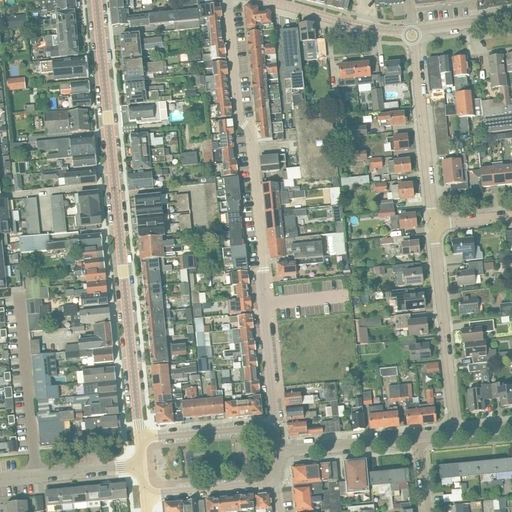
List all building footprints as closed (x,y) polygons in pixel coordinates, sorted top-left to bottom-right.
[(49,0),(40,4),(41,13),(77,10),(75,0),(49,0)] [(127,0),(109,2),(110,12),(128,10),(127,0)] [(180,0),(182,12),(148,15),(149,26),(173,23),(198,21),(198,20),(197,7),(196,3),(197,3),(196,0),(180,0)] [(327,0),(326,5),(337,8),(338,0),(327,0)] [(338,0),(337,8),(347,11),(349,0),(338,0)] [(511,0),(476,0),(478,9),(511,4),(511,0)] [(220,4),(205,6),(197,7),(198,20),(203,19),(208,19),(209,18),(220,17),(222,17),(221,9),(220,9),(220,4)] [(260,14),(259,12),(259,8),(248,5),(245,8),(246,17),(254,16),(260,14)] [(110,12),(112,27),(130,26),(130,28),(149,26),(148,15),(129,17),(128,10),(110,12)] [(262,32),(273,31),(272,21),(271,11),(259,12),(260,14),(262,32)] [(57,20),(43,21),(33,22),(33,18),(27,19),(28,27),(75,23),(74,12),(56,14),(57,20)] [(262,32),(260,14),(254,16),(246,17),(247,33),(262,32)] [(24,16),(5,18),(6,30),(25,28),(24,16)] [(220,17),(209,18),(210,25),(208,26),(208,33),(222,32),(220,17)] [(198,21),(173,23),(174,32),(199,29),(199,26),(198,21)] [(75,23),(28,27),(28,32),(58,29),(58,35),(76,34),(75,23)] [(303,57),(305,76),(313,76),(312,57),(309,57),(307,42),(313,41),(312,33),(313,32),(313,30),(312,30),(312,25),(314,25),(314,24),(299,25),(302,58),(303,57)] [(298,30),(280,32),(285,85),(285,90),(291,89),(295,122),(298,154),(300,170),(301,181),(338,177),(332,118),(307,121),(304,94),(300,54),(298,30)] [(273,31),(262,32),(247,33),(248,43),(262,42),(262,37),(274,36),(273,31)] [(208,33),(209,41),(201,41),(202,49),(211,48),(223,46),(222,32),(208,33)] [(58,35),(45,37),(46,47),(77,44),(76,39),(78,39),(78,35),(76,34),(58,35)] [(162,38),(153,39),(139,40),(138,34),(121,36),(122,48),(151,45),(162,44),(162,38)] [(318,60),(326,59),(324,40),(316,40),(318,60)] [(262,42),(248,43),(249,52),(275,50),(275,45),(263,47),(262,42)] [(77,44),(46,47),(46,52),(60,51),(60,58),(78,56),(77,44)] [(163,48),(162,44),(151,45),(122,48),(123,58),(141,57),(140,50),(151,49),(163,48)] [(211,53),(209,53),(202,54),(203,62),(210,61),(225,59),(225,54),(225,46),(223,46),(211,48),(211,53)] [(275,50),(249,52),(250,62),(264,60),(264,56),(276,54),(275,50)] [(503,56),(489,58),(490,68),(492,88),(501,87),(502,100),(509,99),(507,86),(506,86),(504,66),(503,56)] [(440,75),(441,75),(442,91),(443,91),(447,87),(452,87),(449,57),(439,58),(440,75)] [(458,119),(467,118),(475,117),(472,92),(461,93),(460,86),(467,86),(466,76),(469,76),(467,57),(452,59),(454,78),(456,77),(457,87),(455,87),(458,119)] [(440,75),(439,58),(429,59),(427,62),(429,76),(440,75)] [(54,81),(78,79),(88,78),(86,59),(76,60),(41,63),(42,74),(53,73),(54,81)] [(161,60),(141,62),(141,59),(123,60),(124,71),(153,69),(153,68),(161,67),(161,62),(161,60)] [(264,60),(250,62),(251,72),(277,69),(276,64),(265,65),(264,60)] [(386,77),(384,77),(385,86),(401,85),(399,62),(385,64),(386,77)] [(214,77),(226,75),(228,75),(227,67),(226,67),(226,63),(210,64),(211,71),(213,71),(214,77)] [(380,76),(372,76),(370,77),(368,63),(354,64),(356,79),(356,86),(373,84),(374,90),(382,89),(380,76)] [(356,79),(354,64),(339,65),(341,79),(338,80),(339,87),(346,87),(345,80),(356,79)] [(153,69),(124,71),(125,82),(143,80),(143,74),(153,73),(162,72),(161,67),(153,68),(153,69)] [(277,69),(251,72),(252,81),(266,79),(266,75),(277,73),(277,69)] [(226,75),(214,77),(205,78),(206,92),(211,92),(214,91),(227,90),(226,75)] [(441,75),(440,75),(429,76),(431,94),(443,93),(442,91),(441,75)] [(10,90),(27,89),(26,78),(9,79),(10,90)] [(253,93),(279,90),(278,85),(267,86),(267,81),(252,83),(253,93)] [(162,87),(155,88),(144,89),(144,82),(126,84),(127,95),(156,92),(163,91),(162,87)] [(89,83),(61,86),(51,86),(52,91),(71,89),(72,96),(90,94),(89,83)] [(182,88),(183,96),(194,95),(193,87),(182,88)] [(340,102),(338,89),(332,90),(333,103),(340,102)] [(374,90),(371,90),(371,91),(373,112),(376,111),(384,110),(382,89),(374,90)] [(227,90),(214,91),(215,99),(217,99),(218,106),(229,104),(227,90)] [(279,90),(253,93),(254,102),(269,101),(268,96),(272,96),(273,96),(279,95),(279,90)] [(156,92),(127,95),(128,105),(145,104),(157,103),(156,98),(156,96),(156,92)] [(73,109),(91,107),(90,96),(72,98),(72,96),(56,98),(57,104),(62,103),(63,106),(73,105),(73,109)] [(269,105),(269,101),(254,102),(255,112),(281,109),(280,104),(269,105)] [(511,105),(510,106),(490,108),(489,101),(481,102),(483,122),(485,134),(490,133),(511,130),(511,105)] [(163,102),(157,103),(145,104),(145,106),(128,108),(129,122),(136,121),(137,124),(161,122),(161,121),(165,121),(164,109),(164,108),(168,108),(168,102),(163,102)] [(230,104),(229,104),(218,106),(217,106),(208,107),(209,121),(213,121),(213,119),(231,117),(231,113),(230,104)] [(445,105),(446,116),(455,116),(454,105),(453,105),(445,105)] [(281,109),(255,112),(256,121),(270,120),(270,115),(275,115),(281,114),(281,109)] [(79,132),(89,131),(87,111),(77,112),(68,112),(44,114),(46,135),(79,132)] [(380,128),(390,126),(405,125),(404,112),(389,114),(379,115),(380,128)] [(469,136),(467,118),(458,119),(460,137),(469,136)] [(271,124),(270,120),(256,121),(257,131),(283,128),(282,123),(276,124),(271,124)] [(213,121),(209,121),(211,136),(218,136),(232,134),(233,134),(233,126),(232,126),(231,121),(214,123),(213,121)] [(367,127),(336,129),(337,139),(367,136),(367,127)] [(283,128),(257,131),(258,140),(272,139),(272,134),(283,133),(283,128)] [(148,147),(163,146),(162,139),(153,140),(153,134),(131,136),(131,137),(129,138),(130,143),(131,143),(132,148),(148,147)] [(220,150),(233,148),(232,134),(218,136),(219,146),(220,150)] [(391,152),(395,151),(408,150),(407,136),(394,137),(394,138),(387,139),(387,145),(390,144),(391,152)] [(35,142),(35,144),(32,144),(32,152),(48,150),(55,150),(58,149),(95,146),(94,137),(70,139),(35,142)] [(211,138),(202,139),(205,165),(211,164),(214,164),(212,151),(211,138)] [(354,140),(343,141),(344,148),(354,147),(354,140)] [(17,153),(24,153),(23,143),(10,145),(11,154),(17,153)] [(61,151),(61,154),(47,155),(48,160),(73,157),(96,155),(95,146),(58,149),(59,152),(61,151)] [(164,156),(169,156),(169,150),(149,151),(148,147),(132,148),(132,149),(131,149),(131,154),(132,154),(133,160),(164,156)] [(220,150),(221,158),(214,158),(214,165),(222,164),(235,163),(233,148),(220,150)] [(448,148),(437,149),(437,157),(447,155),(449,155),(448,148)] [(366,160),(365,151),(348,153),(349,162),(366,160)] [(196,153),(181,155),(182,167),(197,165),(196,153)] [(465,154),(449,155),(447,155),(448,161),(442,162),(443,174),(462,172),(461,165),(466,164),(465,154)] [(97,166),(96,155),(73,157),(74,169),(97,166)] [(261,173),(279,171),(279,163),(286,162),(285,155),(260,158),(261,173)] [(164,156),(133,160),(133,164),(132,164),(133,170),(134,170),(134,171),(151,170),(150,165),(165,164),(165,163),(164,156)] [(382,159),(371,160),(372,166),(372,168),(383,167),(382,159)] [(389,175),(396,174),(411,173),(409,160),(394,161),(394,162),(387,163),(389,175)] [(14,176),(26,174),(25,163),(12,164),(14,176)] [(236,163),(235,163),(222,164),(223,170),(221,170),(221,177),(237,176),(237,171),(236,163)] [(511,166),(503,167),(505,185),(511,184),(511,166)] [(505,185),(503,167),(492,168),(494,187),(505,185)] [(494,187),(492,168),(480,169),(480,170),(481,178),(482,188),(494,187)] [(58,180),(59,188),(66,187),(96,184),(95,172),(85,173),(69,175),(69,170),(60,171),(60,180),(58,180)] [(60,180),(60,171),(41,173),(42,181),(58,180),(60,180)] [(126,174),(128,192),(153,189),(153,187),(155,187),(155,185),(146,186),(145,177),(157,176),(156,171),(126,174)] [(466,171),(462,172),(443,174),(444,185),(450,185),(451,191),(468,189),(467,184),(466,171)] [(205,178),(197,179),(197,185),(204,185),(215,184),(215,179),(214,177),(213,177),(213,175),(205,176),(205,178)] [(355,178),(340,179),(341,187),(369,184),(369,176),(355,178)] [(238,178),(224,179),(215,180),(217,192),(239,190),(238,178)] [(299,187),(289,188),(284,188),(283,183),(263,185),(264,195),(293,192),(300,191),(299,187)] [(387,184),(376,185),(377,193),(388,192),(387,184)] [(392,200),(400,199),(413,198),(412,184),(399,185),(399,186),(391,187),(392,200)] [(333,188),(328,188),(330,206),(341,205),(339,187),(333,188)] [(239,190),(217,192),(217,197),(226,196),(226,202),(240,201),(239,190)] [(76,205),(99,203),(97,192),(79,194),(80,205),(76,205)] [(293,192),(264,195),(265,213),(281,211),(279,199),(294,197),(293,192)] [(136,208),(162,205),(160,195),(135,197),(136,204),(134,204),(134,205),(136,205),(136,208)] [(177,204),(189,203),(188,195),(176,196),(177,204)] [(0,201),(0,212),(12,212),(12,211),(8,212),(7,201),(0,201)] [(240,201),(226,202),(227,209),(218,210),(219,215),(241,212),(240,201)] [(75,216),(100,214),(100,213),(99,213),(98,204),(99,204),(99,203),(76,205),(77,216),(75,216)] [(189,203),(177,204),(178,212),(189,211),(189,203)] [(381,211),(394,210),(394,203),(380,204),(381,211)] [(136,211),(137,218),(163,215),(162,205),(136,208),(136,211),(135,211),(135,212),(136,211)] [(341,205),(330,206),(332,224),(334,224),(343,223),(341,205)] [(291,210),(281,211),(265,213),(267,230),(282,229),(281,216),(291,215),(291,210)] [(394,210),(381,211),(379,211),(380,218),(395,217),(394,210)] [(0,212),(0,223),(15,222),(13,222),(12,212),(0,212)] [(242,224),(241,212),(219,215),(219,219),(228,219),(229,225),(242,224)] [(100,214),(75,216),(76,228),(101,225),(100,214)] [(401,229),(416,228),(415,214),(400,216),(401,229)] [(163,215),(137,218),(138,224),(136,224),(136,225),(138,225),(138,228),(163,226),(163,215)] [(179,224),(191,223),(190,215),(178,216),(179,224)] [(219,219),(207,220),(209,232),(220,231),(219,219)] [(0,234),(16,233),(15,222),(0,223),(0,234)] [(191,223),(179,224),(180,232),(191,231),(191,223)] [(242,224),(229,225),(229,232),(221,233),(221,238),(243,236),(242,224)] [(163,226),(138,228),(138,231),(137,231),(137,232),(138,232),(139,239),(140,238),(140,239),(162,237),(165,237),(163,226)] [(293,228),(282,229),(267,230),(268,240),(283,239),(283,234),(293,232),(293,228)] [(468,231),(464,236),(464,240),(472,239),(471,231),(468,231)] [(68,233),(67,233),(56,235),(42,236),(30,237),(20,238),(21,254),(47,252),(46,244),(79,241),(78,237),(78,232),(68,233)] [(324,263),(324,266),(329,265),(328,257),(340,256),(346,255),(347,255),(345,232),(321,235),(324,263)] [(0,234),(0,245),(8,245),(7,234),(17,233),(16,233),(0,234)] [(101,234),(78,237),(79,241),(46,244),(47,252),(102,246),(101,234)] [(244,247),(243,236),(221,238),(222,242),(230,241),(231,248),(244,247)] [(162,237),(140,239),(139,239),(140,251),(151,250),(151,248),(162,247),(163,248),(182,247),(181,240),(166,242),(167,243),(162,243),(162,237)] [(419,255),(418,242),(410,243),(409,237),(381,240),(382,246),(394,244),(394,245),(398,245),(398,249),(394,249),(395,257),(410,255),(411,256),(413,256),(413,255),(419,255)] [(283,239),(268,240),(269,248),(284,246),(283,239)] [(466,261),(476,260),(483,259),(482,253),(480,252),(475,252),(473,239),(472,239),(464,240),(457,241),(453,246),(452,246),(453,255),(465,254),(466,261)] [(321,243),(284,246),(269,248),(270,259),(277,258),(277,257),(286,256),(286,261),(323,257),(321,243)] [(245,246),(244,247),(231,248),(222,249),(224,261),(246,258),(245,246)] [(84,261),(103,259),(102,247),(83,249),(84,256),(71,257),(72,262),(84,261)] [(151,250),(140,251),(141,260),(164,259),(163,253),(167,252),(168,253),(182,252),(182,247),(163,248),(162,247),(151,248),(151,250)] [(346,255),(340,256),(342,276),(350,275),(349,269),(348,269),(346,255)] [(191,269),(192,274),(199,274),(198,256),(184,257),(185,270),(191,269)] [(323,257),(286,261),(286,263),(276,264),(278,276),(297,274),(296,266),(315,264),(315,266),(324,266),(324,263),(323,263),(323,257)] [(165,258),(164,259),(141,260),(142,274),(165,272),(172,271),(172,266),(165,266),(165,258)] [(246,258),(224,261),(224,265),(233,264),(234,271),(247,270),(246,258)] [(104,270),(103,259),(84,261),(86,272),(104,270)] [(467,285),(475,284),(474,276),(483,275),(482,262),(468,264),(469,271),(455,273),(456,280),(457,281),(457,286),(467,285)] [(406,286),(412,285),(422,284),(421,270),(414,271),(413,264),(393,266),(394,273),(397,273),(398,280),(405,279),(406,286)] [(377,276),(385,275),(384,268),(376,268),(376,274),(377,276)] [(106,281),(104,270),(86,272),(87,283),(106,281)] [(165,272),(142,274),(144,287),(161,286),(160,275),(165,274),(165,272)] [(235,286),(247,285),(249,285),(248,276),(247,276),(247,272),(232,274),(233,281),(235,281),(235,286)] [(192,290),(199,290),(197,275),(190,275),(192,290)] [(26,290),(40,288),(39,277),(25,278),(26,290)] [(88,295),(107,293),(106,282),(87,284),(88,295)] [(247,285),(235,286),(234,286),(234,293),(237,293),(238,300),(249,299),(247,285)] [(162,296),(161,286),(144,287),(145,300),(167,298),(167,296),(162,296)] [(40,288),(26,290),(27,300),(41,299),(50,298),(49,288),(40,288)] [(477,305),(491,304),(490,289),(477,291),(467,292),(468,299),(458,300),(459,305),(458,305),(460,315),(470,314),(478,313),(477,305)] [(65,291),(66,295),(58,296),(58,298),(74,297),(74,290),(65,291)] [(199,290),(192,290),(193,304),(200,304),(199,290)] [(424,301),(423,295),(408,297),(407,290),(390,292),(391,299),(396,299),(397,305),(405,304),(406,311),(425,309),(424,301)] [(382,292),(369,294),(370,301),(383,299),(382,292)] [(88,295),(85,296),(81,296),(82,307),(108,304),(107,293),(88,295)] [(167,298),(145,300),(146,313),(164,311),(163,300),(167,300),(167,298)] [(41,299),(27,300),(26,300),(28,315),(39,314),(40,314),(39,306),(41,306),(41,299)] [(237,306),(235,306),(230,307),(231,314),(251,312),(250,307),(251,307),(250,299),(249,299),(238,300),(237,300),(237,306)] [(213,302),(200,304),(193,304),(194,319),(202,319),(201,309),(214,308),(213,302)] [(77,305),(63,307),(64,315),(64,317),(72,316),(78,316),(78,313),(77,305)] [(511,316),(511,309),(500,311),(501,318),(511,316)] [(108,310),(78,313),(78,316),(72,316),(73,327),(84,327),(83,324),(110,322),(108,310)] [(164,311),(146,313),(148,326),(170,323),(169,321),(165,322),(164,311)] [(41,330),(39,314),(28,315),(29,332),(41,330)] [(409,329),(410,336),(420,335),(422,335),(427,334),(426,320),(411,322),(410,315),(395,316),(397,330),(409,329)] [(251,316),(236,317),(230,318),(231,325),(239,324),(240,329),(252,329),(253,328),(252,320),(251,316)] [(203,333),(202,319),(194,319),(196,334),(203,333)] [(483,342),(483,341),(482,335),(484,334),(486,333),(492,332),(491,321),(476,322),(476,328),(461,330),(463,344),(465,344),(483,342)] [(170,323),(148,326),(149,339),(166,337),(165,327),(170,326),(170,323)] [(78,340),(79,345),(66,346),(67,352),(86,350),(87,352),(112,349),(110,324),(90,326),(91,335),(83,336),(84,340),(78,340)] [(252,329),(240,329),(232,330),(233,345),(235,345),(253,343),(252,329)] [(361,344),(368,344),(367,329),(359,330),(361,344)] [(203,333),(196,334),(197,348),(204,347),(203,333)] [(166,337),(149,339),(150,352),(172,350),(186,349),(185,344),(172,345),(172,348),(167,348),(166,337)] [(416,346),(415,339),(401,341),(401,348),(410,347),(411,360),(430,358),(430,353),(431,353),(430,351),(429,351),(429,344),(416,346)] [(41,354),(39,341),(31,342),(32,355),(41,354)] [(485,341),(483,341),(483,342),(465,344),(466,358),(481,356),(482,364),(488,363),(497,362),(496,350),(491,351),(491,349),(489,348),(485,349),(485,341)] [(255,343),(253,343),(235,345),(235,350),(224,351),(225,358),(234,357),(254,355),(254,351),(255,351),(255,343)] [(204,347),(197,348),(198,361),(206,360),(204,347)] [(172,350),(150,352),(151,365),(169,363),(168,353),(173,352),(173,355),(195,353),(194,348),(186,349),(172,350)] [(288,355),(290,382),(340,377),(339,365),(359,363),(358,348),(336,350),(337,358),(304,361),(304,354),(288,355)] [(86,350),(67,352),(65,353),(66,359),(93,356),(94,364),(114,362),(112,349),(87,352),(86,350)] [(511,352),(498,354),(499,362),(511,360),(511,352)] [(41,354),(32,355),(32,356),(35,388),(57,386),(69,385),(67,373),(67,368),(55,369),(54,353),(41,354)] [(254,355),(234,357),(234,362),(235,364),(243,364),(243,366),(243,369),(255,368),(257,368),(256,359),(255,360),(254,355)] [(207,372),(206,360),(198,361),(200,373),(205,372),(207,372)] [(427,373),(440,371),(439,363),(426,364),(427,373)] [(473,365),(468,365),(469,373),(479,372),(489,371),(488,363),(482,364),(473,365)] [(153,377),(183,374),(187,374),(196,373),(196,368),(181,369),(181,370),(168,371),(168,365),(152,367),(153,377)] [(243,369),(243,366),(238,367),(239,380),(243,380),(244,384),(245,383),(257,382),(255,368),(243,369)] [(115,368),(67,373),(69,385),(116,380),(115,368)] [(397,368),(387,369),(388,375),(391,377),(397,377),(397,368)] [(222,385),(232,384),(230,371),(221,371),(222,385)] [(183,378),(183,374),(153,377),(154,387),(170,386),(169,381),(183,379),(183,378)] [(216,392),(215,380),(211,380),(211,386),(214,416),(224,415),(221,392),(216,392)] [(99,394),(117,392),(116,382),(88,385),(88,390),(98,389),(99,394)] [(258,382),(257,382),(245,383),(245,389),(243,389),(244,396),(259,395),(259,390),(258,382)] [(232,384),(222,385),(224,398),(233,397),(232,384)] [(330,402),(337,401),(335,384),(324,385),(326,402),(330,402)] [(400,401),(405,400),(412,400),(411,384),(399,385),(400,401)] [(400,401),(399,385),(389,386),(391,402),(400,401)] [(490,386),(492,400),(500,399),(501,407),(511,406),(511,387),(500,389),(500,385),(490,386)] [(59,398),(57,386),(35,388),(36,401),(46,400),(59,398)] [(170,386),(154,387),(154,397),(181,395),(181,390),(170,391),(170,386)] [(208,400),(202,401),(203,417),(214,416),(211,386),(207,387),(208,400)] [(492,400),(490,386),(481,387),(481,390),(468,392),(470,413),(484,411),(483,401),(492,400)] [(193,418),(191,388),(186,389),(188,402),(182,402),(182,404),(183,419),(193,418)] [(203,417),(202,401),(197,401),(195,388),(191,388),(193,418),(203,417)] [(95,404),(88,404),(81,405),(82,411),(76,412),(77,417),(83,417),(119,414),(117,392),(99,394),(100,405),(95,405),(95,404)] [(301,392),(284,394),(285,406),(302,405),(301,392)] [(372,405),(371,393),(364,394),(364,406),(372,405)] [(182,399),(181,395),(154,397),(155,406),(171,405),(171,400),(182,399)] [(248,402),(250,416),(262,415),(260,397),(248,398),(248,402)] [(6,399),(4,399),(5,410),(13,409),(13,402),(12,398),(6,399)] [(352,415),(352,421),(353,431),(364,430),(361,399),(355,399),(357,415),(352,415)] [(428,410),(420,411),(421,424),(435,423),(433,399),(427,400),(428,410)] [(413,404),(412,400),(405,400),(408,425),(421,424),(420,411),(419,404),(413,404)] [(337,401),(330,402),(332,417),(339,416),(337,401)] [(248,402),(237,403),(238,418),(250,416),(248,402)] [(238,418),(237,403),(225,404),(226,419),(238,418)] [(182,404),(171,405),(172,412),(164,412),(165,425),(184,423),(183,419),(182,404)] [(171,405),(155,406),(157,424),(159,425),(165,425),(164,412),(172,412),(171,405)] [(303,407),(295,408),(285,409),(287,421),(317,418),(316,412),(305,413),(306,415),(304,415),(303,407)] [(391,414),(383,415),(384,428),(398,426),(397,408),(390,409),(391,414)] [(384,428),(383,415),(376,416),(376,410),(369,411),(371,429),(384,428)] [(59,413),(59,414),(49,415),(50,422),(74,420),(73,412),(59,413)] [(339,416),(332,417),(332,421),(327,422),(328,433),(340,432),(339,416)] [(110,418),(94,420),(85,421),(86,431),(121,427),(120,417),(110,418)] [(328,433),(327,422),(322,422),(322,427),(307,429),(306,421),(287,423),(289,437),(328,433)] [(39,435),(65,433),(64,422),(38,425),(39,435)] [(86,431),(65,433),(39,435),(40,447),(82,443),(82,438),(89,437),(89,442),(122,440),(121,427),(86,431)] [(17,453),(16,441),(10,442),(8,442),(9,453),(17,453)] [(342,469),(341,470),(340,470),(340,471),(340,472),(340,473),(340,474),(341,475),(341,476),(341,477),(341,478),(342,478),(343,483),(344,496),(347,496),(347,495),(369,493),(366,460),(341,462),(342,469)] [(511,472),(511,460),(495,463),(496,474),(511,472)] [(321,482),(338,481),(336,463),(291,467),(293,485),(309,483),(321,482)] [(495,463),(477,464),(478,475),(496,474),(495,463)] [(478,475),(477,464),(458,466),(460,477),(478,475)] [(460,477),(458,466),(440,468),(441,479),(451,478),(452,483),(460,482),(460,477)] [(389,473),(391,490),(399,489),(399,483),(409,482),(407,471),(389,473)] [(371,475),(373,494),(386,493),(386,501),(392,501),(391,490),(389,473),(371,475)] [(309,483),(293,485),(294,489),(295,500),(311,499),(311,494),(322,492),(321,482),(309,483)] [(344,496),(343,483),(328,484),(329,491),(322,492),(311,494),(311,499),(295,500),(296,511),(313,510),(312,504),(326,502),(327,510),(330,510),(330,511),(341,511),(340,497),(344,496)] [(112,485),(113,500),(127,499),(125,484),(112,485)] [(112,485),(98,487),(100,502),(113,500),(112,485)] [(98,487),(85,488),(87,503),(100,502),(98,487)] [(85,488),(72,489),(73,504),(87,503),(85,488)] [(73,504),(72,489),(59,491),(60,505),(73,504)] [(461,490),(451,491),(452,495),(443,496),(444,503),(462,501),(461,490)] [(60,505),(59,491),(46,492),(47,507),(60,505)] [(268,494),(254,496),(256,511),(265,510),(265,511),(271,511),(270,496),(268,494)] [(248,511),(247,496),(235,498),(236,511),(240,511),(241,511),(248,511)] [(42,497),(35,497),(36,511),(43,511),(42,497)] [(236,511),(235,498),(223,499),(224,511),(236,511)] [(224,511),(223,499),(212,500),(212,511),(224,511)] [(187,503),(182,504),(183,511),(205,511),(204,500),(187,502),(187,503)] [(7,511),(27,511),(27,503),(27,501),(6,503),(6,505),(7,505),(7,511)] [(183,511),(182,504),(182,503),(164,504),(165,511),(183,511)]
